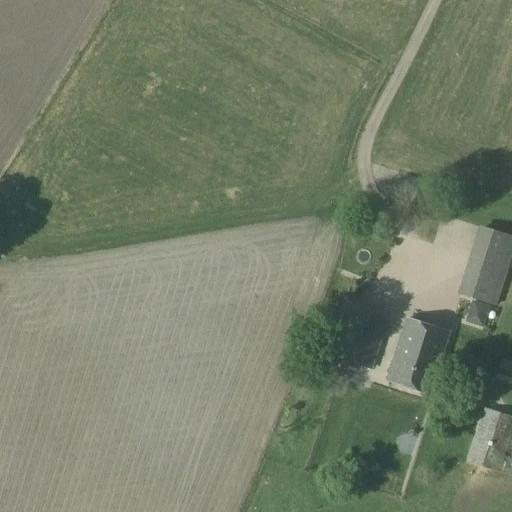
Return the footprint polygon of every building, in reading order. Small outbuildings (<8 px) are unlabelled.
[(497,305),(511,258),(511,237),(482,228),(461,294),(497,305)] [(372,366),(385,324),(351,314),(339,356),(372,366)] [(430,393),(449,333),(407,319),(388,380),(430,393)] [(511,383),(511,363),(503,360),(497,379),(511,383)] [(499,471),(511,432),(511,418),(486,410),(469,460),(499,471)]
